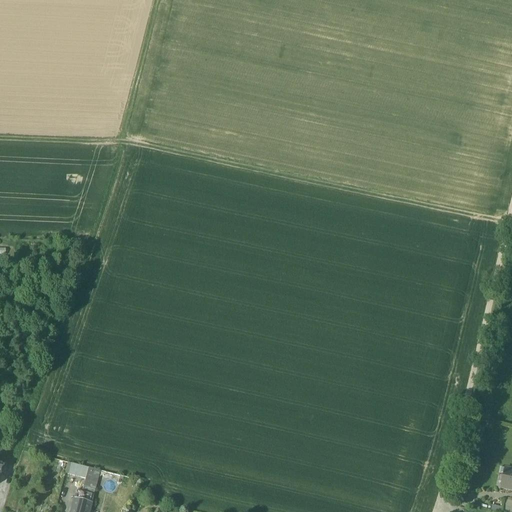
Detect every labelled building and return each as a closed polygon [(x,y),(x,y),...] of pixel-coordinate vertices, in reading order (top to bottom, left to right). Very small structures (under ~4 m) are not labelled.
[(88,468),(71,464),(68,475),(85,480),(88,468)] [(511,470),(505,469),(501,488),(511,490),(511,470)] [(77,492),(75,500),(91,504),(94,491),(83,489),(82,493),(77,492)] [(75,500),(74,500),(70,511),(89,511),(92,504),(91,504),(75,500)] [(511,511),(511,503),(504,501),(502,511),(511,511)]
